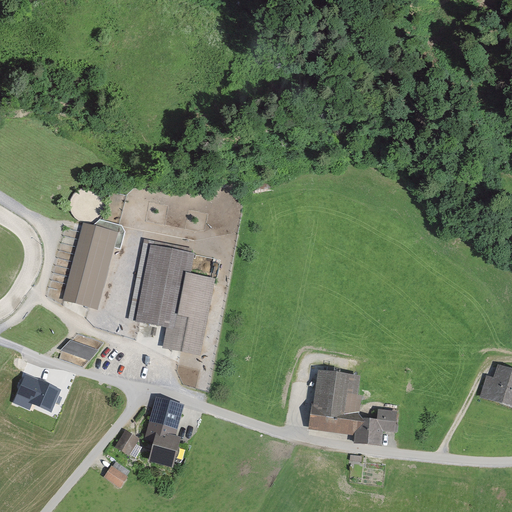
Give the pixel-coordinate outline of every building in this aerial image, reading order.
[(118,231),(83,222),(63,299),(98,308),(118,231)] [(170,348),(195,353),(209,282),(185,277),(189,255),(152,248),(138,322),(174,329),(170,348)] [(99,349),(71,339),(61,349),(90,360),(99,349)] [(28,375),(31,363),(23,361),(21,373),(28,375)] [(482,397),(511,406),(511,373),(496,368),(492,382),(485,380),(480,396),(482,397)] [(352,397),(353,379),(321,376),(318,408),(311,407),(309,429),(347,433),(350,411),(341,410),(342,396),(352,397)] [(51,411),(60,391),(25,377),(13,403),(30,410),(32,403),(51,411)] [(169,437),(178,405),(159,399),(150,432),(169,437)] [(356,412),(350,411),(347,433),(354,433),(353,442),(377,445),(378,431),(392,432),(394,414),(376,412),(376,421),(361,420),(362,417),(356,417),(356,412)] [(177,440),(169,437),(150,432),(147,441),(154,442),(149,460),(170,466),(176,446),(177,440)] [(115,448),(126,454),(135,439),(125,433),(115,448)] [(104,477),(118,487),(124,478),(110,468),(104,477)]
